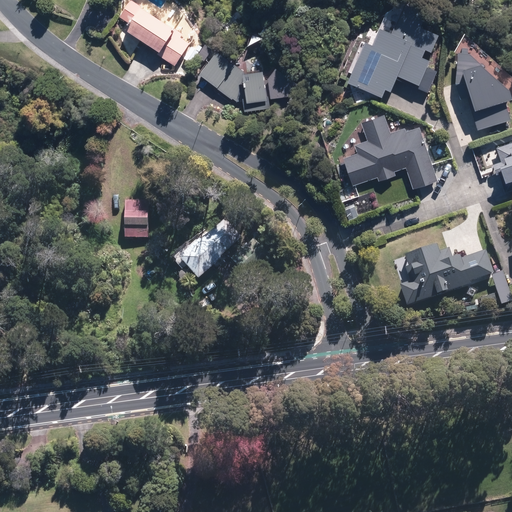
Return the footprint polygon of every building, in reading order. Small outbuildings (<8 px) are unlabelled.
[(148,6),(134,29),(165,48),(162,53),(179,64),(184,56),(194,62),(202,49),(193,43),(195,39),(179,29),(181,26),(148,6)] [(442,33),(391,8),(380,31),(376,29),(370,42),(364,40),(350,69),(355,72),(352,79),(387,96),(391,87),(396,89),(403,75),(422,84),(421,88),(430,92),(440,71),(431,67),(434,59),(426,55),(430,48),(434,50),(442,33)] [(511,80),(472,45),(464,48),(459,80),(464,97),(474,94),(480,129),(511,118),(511,110),(509,99),(511,98),(511,80)] [(240,101),(246,93),(248,110),(270,110),(269,68),(254,68),(224,46),(204,74),(240,101)] [(503,177),(506,187),(511,184),(511,150),(496,154),(499,167),(493,169),(496,179),(503,177)] [(153,202),(130,201),(129,238),(152,239),(153,202)] [(229,254),(247,238),(228,217),(200,242),(195,237),(179,251),(204,278),(229,254)] [(274,255),(258,238),(234,259),(250,277),(274,255)] [(440,245),(412,254),(408,261),(414,280),(403,283),(409,304),(475,284),(474,281),(496,273),(489,250),(457,260),(454,250),(443,254),(440,245)]
